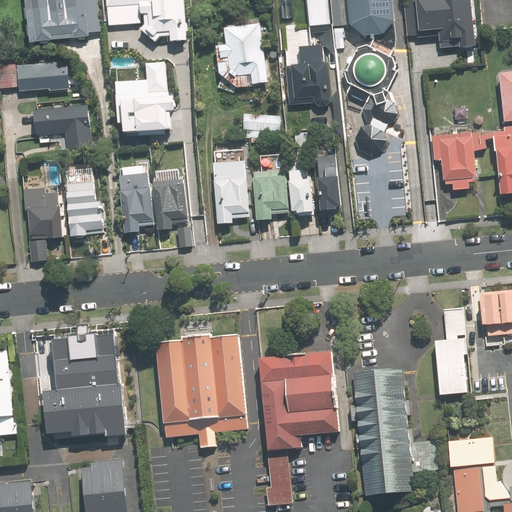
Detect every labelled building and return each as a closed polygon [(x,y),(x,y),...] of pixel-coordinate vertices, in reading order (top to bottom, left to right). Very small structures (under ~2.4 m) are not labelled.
[(97,34),(92,0),(83,0),(68,2),(68,0),(27,0),(32,41),(97,34)] [(164,33),(167,35),(167,39),(188,38),(185,0),(107,0),(109,22),(145,19),(148,21),(143,28),(158,40),(164,33)] [(307,0),(310,29),(331,27),(328,0),(307,0)] [(396,58),(392,56),(396,49),(395,25),(392,23),(393,23),(391,0),(330,0),(333,27),(347,26),(360,37),(375,36),(377,39),(373,47),(370,46),(360,48),(349,75),(351,83),(355,84),(350,94),(350,106),(366,111),(370,125),(363,127),(358,139),(361,150),(373,156),(385,152),(390,141),(386,132),(390,124),(396,122),(400,113),(396,102),(394,101),(391,91),(401,72),(397,70),(399,66),(396,58)] [(440,51),(479,48),(475,0),(414,0),(417,35),(438,34),(440,51)] [(235,89),(269,86),(264,22),(226,25),(228,46),(214,47),(221,74),(227,82),(235,89)] [(326,63),(325,45),(303,47),(304,64),(289,65),(292,104),(333,101),(330,62),(326,63)] [(20,95),(71,91),(69,63),(0,67),(0,81),(1,91),(20,90),(20,95)] [(121,91),(125,132),(172,127),(170,108),(177,107),(172,63),(148,65),(150,88),(121,91)] [(501,123),(511,122),(511,126),(501,127),(502,131),(429,134),(430,163),(442,163),(443,185),(453,184),(453,193),(470,192),(470,185),(475,185),(474,153),(488,152),(487,140),(495,139),(495,152),(500,152),(501,198),(511,197),(511,69),(499,70),(501,123)] [(90,107),(36,112),(38,136),(68,134),(69,149),(88,147),(86,129),(92,129),(90,107)] [(279,116),(245,114),(244,138),(278,140),(279,116)] [(251,141),(240,141),(241,158),(251,158),(251,141)] [(342,210),(336,154),(319,156),(320,172),(325,171),(326,179),(319,180),(322,212),(342,210)] [(246,162),(215,163),(218,225),(234,225),(233,217),(249,217),(246,162)] [(305,167),(291,168),(294,217),(315,216),(312,179),(306,180),(305,167)] [(288,172),(255,173),(258,221),(273,220),(273,214),(286,213),(285,188),(289,188),(288,172)] [(134,180),(122,181),(127,236),(142,235),(142,227),(156,225),(151,175),(134,176),(134,180)] [(185,178),(155,181),(159,231),(174,230),(173,223),(188,222),(185,178)] [(97,181),(68,183),(73,237),(89,236),(88,232),(106,230),(103,199),(99,200),(97,181)] [(50,187),(26,189),(32,262),(48,261),(46,238),(64,236),(60,192),(50,193),(50,187)] [(192,226),(179,227),(181,248),(194,247),(192,226)] [(511,342),(511,291),(481,294),(484,338),(504,336),(504,343),(511,342)] [(448,341),(438,342),(442,397),(473,394),(467,308),(446,309),(448,341)] [(124,425),(116,333),(55,338),(59,389),(45,390),(48,432),(124,425)] [(181,340),(154,343),(165,438),(198,434),(199,448),(215,447),(214,431),(246,427),(236,335),(209,338),(208,333),(181,336),(181,340)] [(0,417),(13,416),(6,350),(0,350),(0,417)] [(266,488),(267,506),(288,505),(285,449),(301,448),(300,436),(340,434),(335,353),(263,357),(271,487),(266,488)] [(416,491),(405,369),(356,373),(366,496),(416,491)] [(495,437),(451,442),(455,468),(498,463),(495,437)] [(128,511),(124,461),(88,464),(92,511),(128,511)] [(482,467),(456,470),(460,511),(474,511),(487,510),(482,467)] [(41,511),(39,480),(2,483),(4,511),(41,511)]
